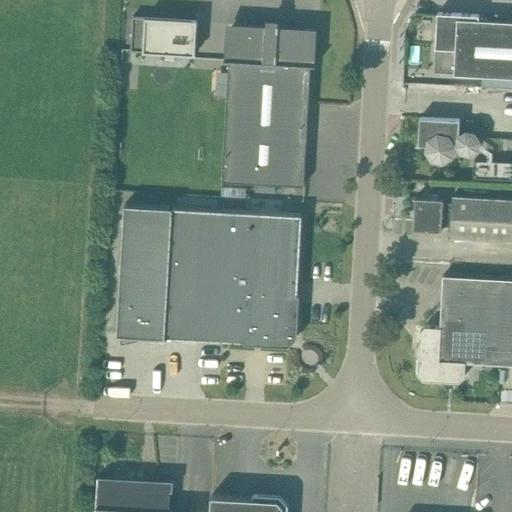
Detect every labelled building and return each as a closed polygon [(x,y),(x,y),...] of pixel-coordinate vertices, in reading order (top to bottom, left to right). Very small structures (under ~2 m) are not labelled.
[(436,38),(435,72),(454,73),(511,76),(511,20),(479,18),(479,14),(438,12),(436,38)] [(197,19),(133,16),(131,50),(195,54),(197,19)] [(265,24),(265,27),(265,29),(231,27),(229,58),(230,58),(223,181),(304,185),(313,31),(279,29),(279,25),(278,24),(278,27),(266,26),(267,24),(265,24)] [(416,145),(428,146),(428,148),(428,149),(428,151),(429,152),(430,154),(430,155),(431,156),(432,157),(434,158),(436,159),(438,160),(439,160),(442,160),(444,160),(446,159),(447,159),(448,158),(450,157),(451,155),(453,153),(454,151),(454,150),(454,147),(454,145),(458,144),(459,146),(460,148),(461,149),(463,150),(464,151),(466,152),(468,152),(470,152),(472,152),(473,151),(475,150),(476,149),(477,148),(478,147),(479,145),(479,144),(480,142),(479,140),(479,138),(479,137),(478,136),(477,134),(475,133),(473,132),(472,131),(470,131),(469,131),(467,131),(465,132),(463,132),(462,134),(460,135),(459,134),(460,119),(420,117),(419,143),(417,143),(416,145)] [(470,237),(511,239),(511,198),(453,195),(453,203),(443,203),(442,226),(451,227),(451,236),(470,237)] [(442,226),(443,203),(443,199),(415,197),(414,229),(442,231),(442,226)] [(302,214),(282,213),(125,203),(117,335),(121,335),(122,341),(145,336),(168,338),(168,336),(246,341),(246,343),(289,345),(297,338),(299,294),(298,294),(302,214)] [(466,362),(511,364),(511,278),(443,275),(440,326),(426,325),(420,330),(418,374),(423,379),(459,381),(465,376),(466,362)] [(96,511),(169,511),(171,483),(98,479),(96,511)] [(279,498),(212,495),(210,511),(283,511),(284,505),(279,498)]
